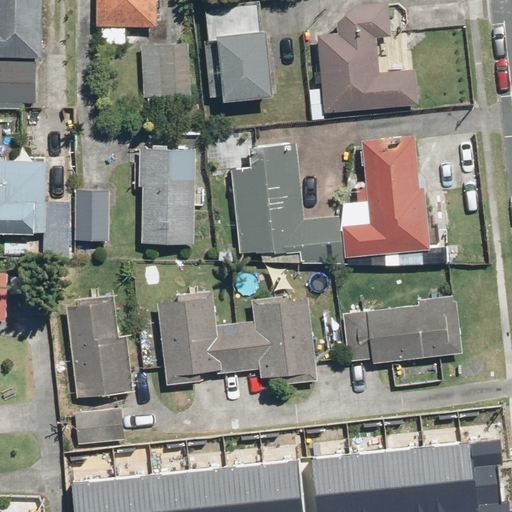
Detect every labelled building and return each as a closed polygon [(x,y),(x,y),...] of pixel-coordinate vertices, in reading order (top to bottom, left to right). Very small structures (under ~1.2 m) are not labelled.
[(0,0),(0,57),(39,59),(40,0),(0,0)] [(94,0),(94,28),(154,29),(154,0),(94,0)] [(315,36),(322,115),(417,107),(414,71),(377,74),(374,40),(389,39),(386,3),(351,5),(334,24),(335,34),(315,36)] [(261,33),(211,38),(211,41),(202,42),(207,98),(217,97),(218,104),(268,99),(261,33)] [(177,47),(142,46),(140,113),(176,114),(177,47)] [(36,62),(0,60),(0,100),(35,101),(36,62)] [(413,137),(359,142),(366,225),(340,227),(342,259),(427,251),(422,188),(417,189),(413,137)] [(248,170),(228,172),(237,257),(270,253),(271,256),(299,253),(300,264),(341,265),(336,216),(302,219),(294,145),(246,150),(248,170)] [(191,246),(193,151),(137,149),(136,188),(141,188),(139,243),(163,246),(191,246)] [(44,163),(0,161),(0,236),(29,237),(29,233),(42,233),(41,258),(67,259),(68,234),(68,203),(43,203),(44,163)] [(78,241),(108,241),(108,191),(77,191),(78,241)] [(176,302),(155,305),(164,386),(208,381),(207,375),(256,370),(258,380),(279,378),(280,386),(315,382),(306,301),(284,304),(284,297),(250,301),(252,321),(214,325),(210,292),(175,295),(176,302)] [(76,307),(65,308),(74,399),(131,391),(124,337),(117,338),(111,295),(75,300),(76,307)] [(416,306),(341,314),(346,363),(370,360),(371,365),(460,355),(454,302),(451,303),(450,296),(416,300),(416,306)] [(123,442),(120,407),(85,410),(87,444),(123,442)] [(508,511),(507,502),(500,503),(497,465),(504,464),(501,442),(469,445),(475,511),(508,511)] [(424,450),(429,511),(475,511),(469,445),(424,450)] [(387,453),(392,511),(429,511),(424,450),(387,453)] [(348,457),(353,511),(392,511),(387,453),(348,457)] [(353,511),(348,457),(311,461),(315,511),(353,511)] [(262,466),(266,511),(303,511),(299,462),(262,466)] [(226,469),(230,511),(266,511),(262,466),(226,469)] [(190,473),(193,511),(230,511),(226,469),(190,473)] [(153,476),(157,511),(193,511),(189,473),(153,476)] [(157,511),(153,476),(115,480),(118,511),(157,511)] [(118,511),(115,480),(73,484),(75,511),(118,511)]
